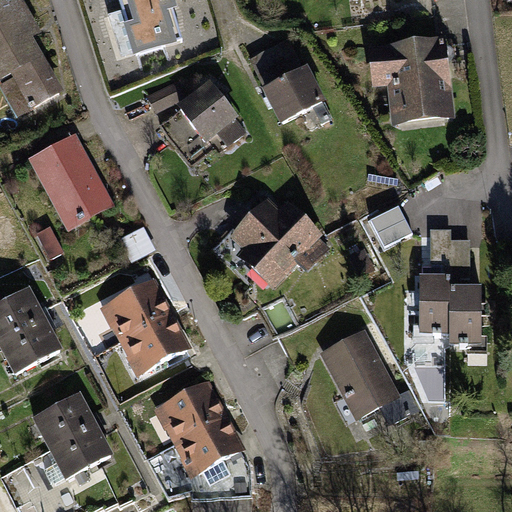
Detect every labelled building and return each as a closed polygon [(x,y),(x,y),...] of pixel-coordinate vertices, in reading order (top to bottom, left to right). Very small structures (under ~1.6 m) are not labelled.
[(123,0),(131,26),(121,29),(131,61),(175,48),(166,15),(176,12),(171,0),(123,0)] [(0,82),(14,74),(34,109),(59,95),(27,37),(35,32),(19,4),(9,9),(6,4),(0,7),(0,82)] [(290,40),(250,61),(282,125),(322,105),(290,40)] [(443,47),(373,56),(377,88),(393,86),(397,124),(452,117),(443,47)] [(177,86),(150,100),(157,114),(184,100),(177,86)] [(210,89),(161,129),(193,168),(213,152),(207,144),(225,129),(235,142),(244,135),(233,122),(236,120),(210,89)] [(76,140),(33,163),(70,232),(113,208),(76,140)] [(267,206),(238,237),(233,232),(215,251),(252,286),(261,277),(271,286),(295,261),(307,273),(325,254),(311,240),(317,234),(291,208),(280,219),(267,206)] [(145,230),(121,242),(134,265),(157,253),(145,230)] [(50,231),(37,239),(49,262),(63,255),(50,231)] [(451,236),(432,236),(432,271),(451,271),(451,282),(469,281),(469,245),(451,245),(451,236)] [(451,282),(421,282),(422,336),(451,336),(451,292),(451,282)] [(154,285),(107,310),(125,343),(172,318),(154,285)] [(481,292),(451,292),(451,336),(452,346),(481,346),(481,292)] [(30,294),(0,309),(0,343),(2,347),(46,323),(30,294)] [(172,318),(125,343),(142,376),(189,351),(172,318)] [(46,323),(2,347),(18,376),(61,353),(46,323)] [(363,338),(326,358),(360,419),(381,408),(390,426),(416,412),(406,394),(397,399),(363,338)] [(208,387),(161,412),(178,445),(226,420),(208,387)] [(80,399),(36,423),(52,452),(96,429),(80,399)] [(226,420),(178,445),(196,478),(243,453),(226,420)] [(96,429),(52,452),(68,482),(112,458),(96,429)]
